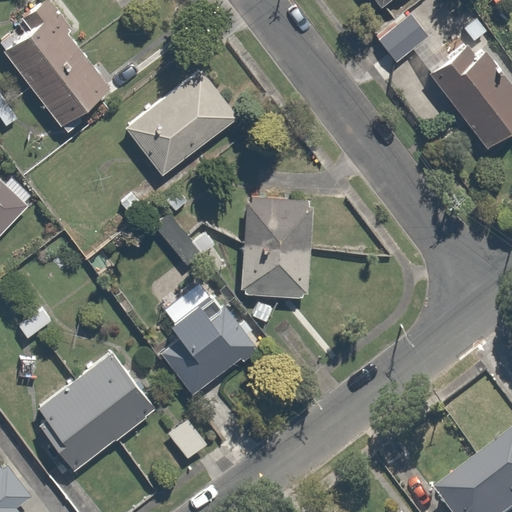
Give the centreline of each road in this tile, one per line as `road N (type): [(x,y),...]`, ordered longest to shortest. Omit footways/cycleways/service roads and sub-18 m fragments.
road 1 (residential): [(480,302),(259,0)]
road 2 (residential): [(480,302),(213,511)]
